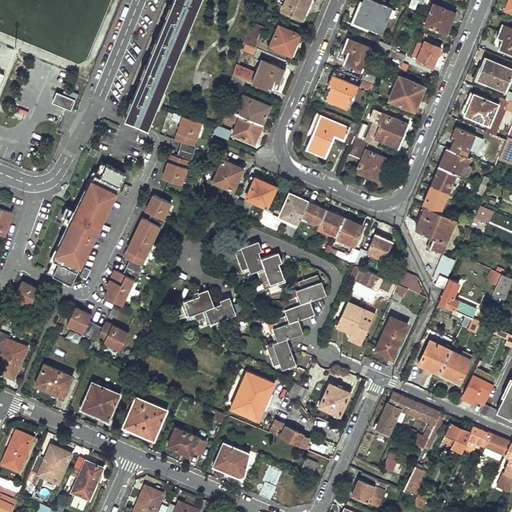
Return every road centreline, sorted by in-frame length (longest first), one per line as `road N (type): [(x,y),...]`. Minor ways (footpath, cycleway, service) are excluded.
road 1 (residential): [(338,0),(278,141),(288,163),(380,203),(400,194),(482,0)]
road 2 (residential): [(95,110),(157,144),(97,278),(76,292),(13,263)]
road 3 (residential): [(192,268),(218,224),(322,262),(335,286),(308,345)]
road 4 (residential): [(378,376),(317,511)]
road 5 (residential): [(511,434),(378,376)]
road 6 (residential): [(131,454),(262,510)]
road 7 (residential): [(2,398),(131,454)]
